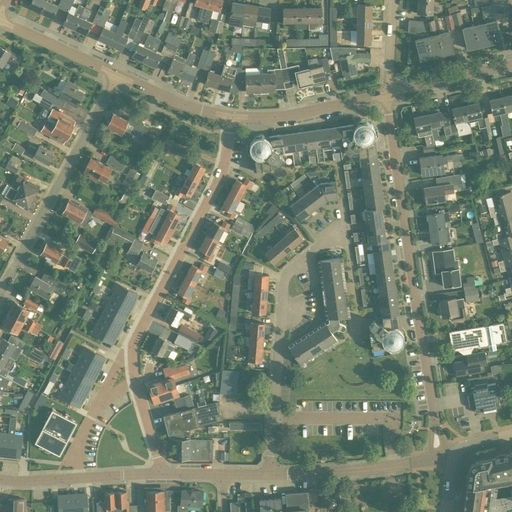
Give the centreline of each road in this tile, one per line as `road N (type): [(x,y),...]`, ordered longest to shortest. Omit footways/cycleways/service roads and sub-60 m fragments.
road 1 (residential): [(161,474),(132,377),(131,342),(218,181),(231,118)]
road 2 (residential): [(439,459),(388,94)]
road 3 (residential): [(268,476),(285,278),(346,228)]
road 4 (residential): [(0,291),(113,76)]
road 5 (residential): [(439,459),(268,476)]
road 6 (residential): [(161,474),(0,480)]
road 7 (residential): [(388,94),(296,115),(231,118)]
road 8 (residential): [(113,76),(0,18)]
road 9 (residential): [(511,63),(388,94)]
road 10 (residential): [(231,118),(113,76)]
